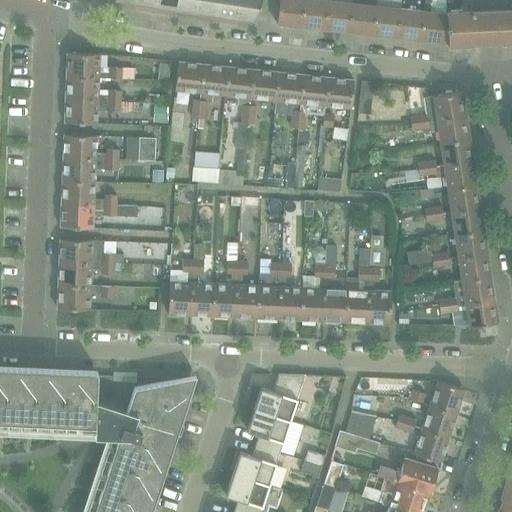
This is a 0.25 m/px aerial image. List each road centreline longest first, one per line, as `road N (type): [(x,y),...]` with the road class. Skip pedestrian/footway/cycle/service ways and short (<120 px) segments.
road 1 (residential): [(36,17),(494,77)]
road 2 (residential): [(36,350),(36,17)]
road 3 (residential): [(511,348),(477,363),(240,358)]
road 4 (residential): [(240,358),(36,350)]
road 5 (residential): [(511,261),(494,77)]
road 6 (residential): [(191,511),(240,358)]
road 7 (residential): [(464,511),(511,375)]
